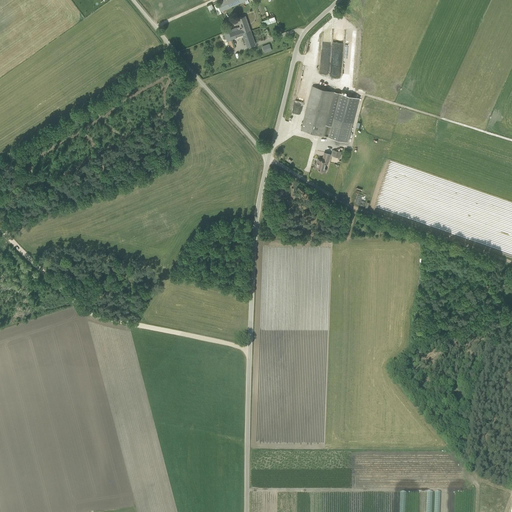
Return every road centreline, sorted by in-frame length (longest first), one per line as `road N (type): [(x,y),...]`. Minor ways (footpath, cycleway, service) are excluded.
road 1 (unclassified): [(247,511),(256,223),(269,154)]
road 2 (track): [(0,223),(39,270),(90,311),(249,347)]
road 3 (track): [(511,263),(349,204),(269,154)]
road 4 (track): [(500,259),(474,511)]
road 5 (unclassified): [(269,154),(132,0)]
road 6 (unclassified): [(269,154),(295,53),(339,0)]
